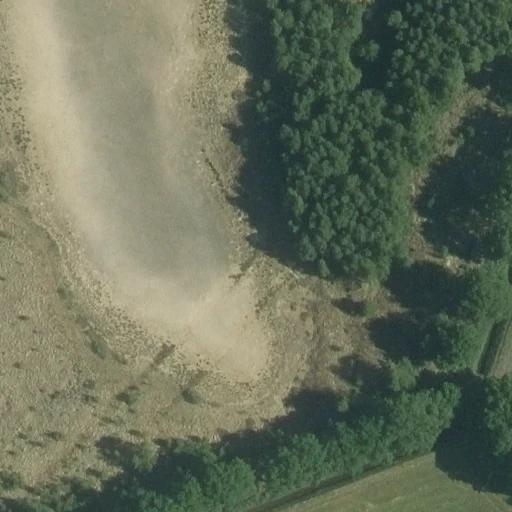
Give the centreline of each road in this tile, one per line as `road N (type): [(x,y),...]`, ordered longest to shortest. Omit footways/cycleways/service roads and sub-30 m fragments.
road 1 (track): [(147,511),(366,422),(437,366)]
road 2 (track): [(511,149),(437,366)]
